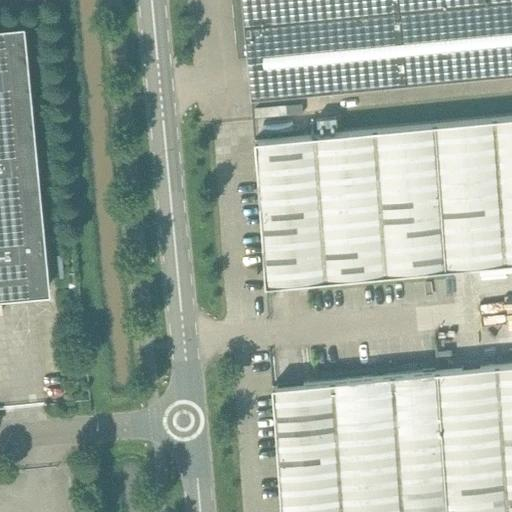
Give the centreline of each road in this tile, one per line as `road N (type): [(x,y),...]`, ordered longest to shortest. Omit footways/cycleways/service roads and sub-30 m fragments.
road 1 (tertiary): [(191,420),(150,0)]
road 2 (unclassified): [(0,438),(191,420)]
